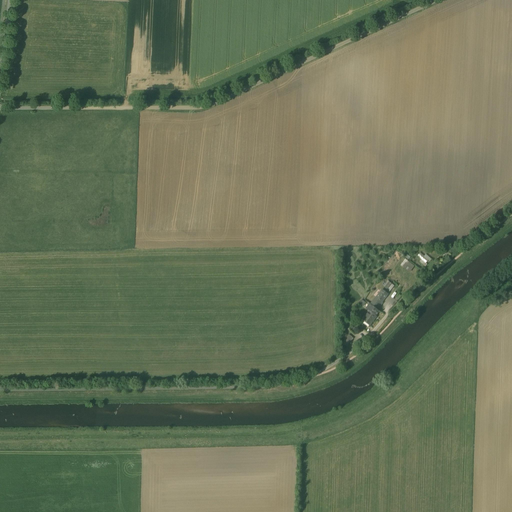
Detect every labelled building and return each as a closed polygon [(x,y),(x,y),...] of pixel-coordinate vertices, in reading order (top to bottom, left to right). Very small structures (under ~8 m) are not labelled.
[(428,260),(420,253),(418,256),(425,263),(428,260)] [(414,266),(407,261),(403,266),(410,271),(414,266)] [(381,291),(371,304),(377,309),(377,308),(380,304),(382,305),(383,303),(382,302),(387,296),(386,296),(388,294),(382,290),(381,292),(381,291)] [(371,304),(370,304),(366,309),(369,311),(362,320),(364,321),(364,322),(365,321),(370,326),(377,317),(376,316),(380,311),(377,309),(371,304)] [(348,336),(344,340),(342,343),(346,346),(352,340),(348,336)]
